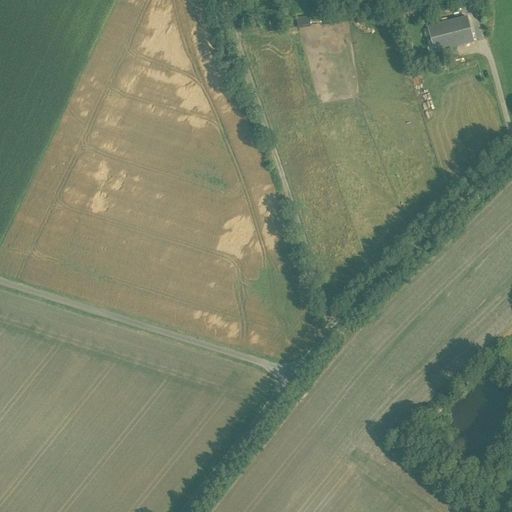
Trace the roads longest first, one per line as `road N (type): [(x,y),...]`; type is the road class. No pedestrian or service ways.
road 1 (track): [(332,335),(222,0)]
road 2 (unclassified): [(0,283),(295,376)]
road 3 (unclassified): [(511,156),(295,376)]
road 4 (unclassified): [(295,376),(187,511)]
